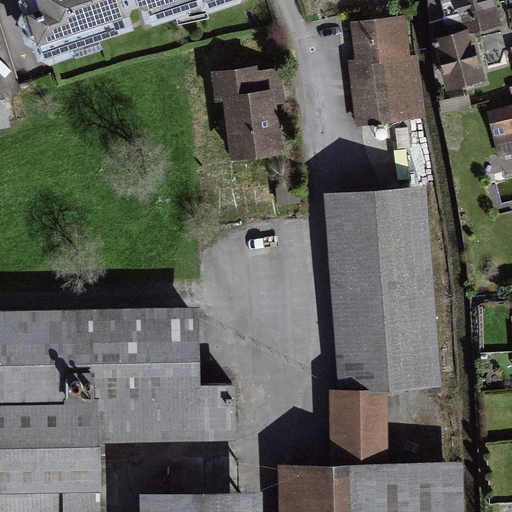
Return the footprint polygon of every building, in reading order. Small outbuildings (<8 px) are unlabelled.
[(248,0),(19,0),(40,67),(249,2),(248,0)] [(444,0),(450,28),(472,23),(478,22),(495,19),(489,0),(444,0)] [(450,28),(430,32),(445,86),(487,74),(472,23),(450,28)] [(406,26),(349,37),(366,122),(422,111),(406,26)] [(0,126),(16,123),(5,67),(0,67),(0,126)] [(263,67),(212,80),(233,159),(284,146),(263,67)] [(511,104),(487,111),(498,154),(511,150),(511,104)] [(429,198),(326,207),(347,449),(449,441),(429,198)] [(194,328),(0,331),(0,511),(88,511),(87,426),(196,424),(194,328)] [(461,511),(460,466),(303,470),(303,511),(461,511)] [(275,511),(275,487),(159,491),(159,511),(275,511)]
